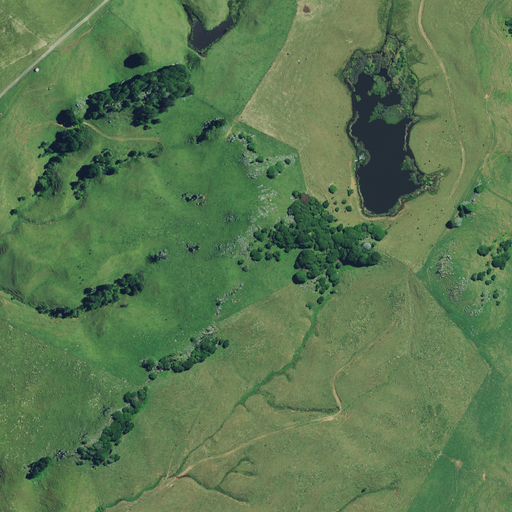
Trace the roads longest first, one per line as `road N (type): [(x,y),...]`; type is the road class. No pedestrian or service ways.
road 1 (track): [(124,511),(254,433),(335,417),(341,407),(331,375),(398,316),(414,257),(462,170),(449,81),(418,22),(422,0)]
road 2 (track): [(99,0),(0,94)]
